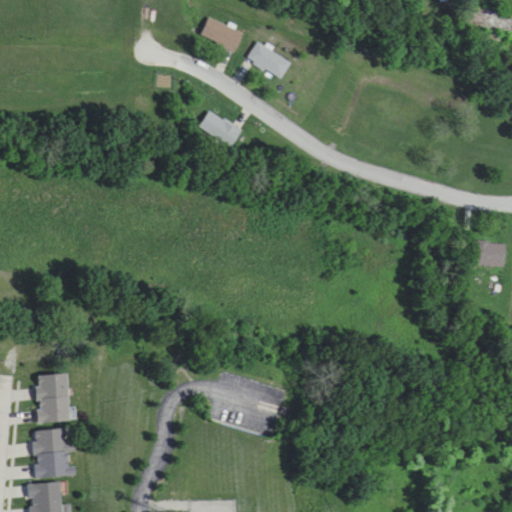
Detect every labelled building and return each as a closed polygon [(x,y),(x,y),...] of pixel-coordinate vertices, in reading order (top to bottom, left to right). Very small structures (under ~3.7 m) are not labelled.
[(243,33),(209,19),(201,38),(235,52),(243,33)] [(280,81),(291,64),(258,42),(247,59),(280,81)] [(151,99),(138,99),(138,113),(151,113),(151,99)] [(199,128),(230,147),(241,130),(210,111),(199,128)] [(472,266),(505,267),(506,245),(473,243),(472,266)] [(69,423),(67,376),(34,377),(36,424),(69,423)] [(35,479),(74,478),(72,430),(34,432),(35,479)] [(30,485),(31,511),(63,511),(63,484),(30,485)] [(471,489),(450,489),(450,511),(471,511),(471,489)]
